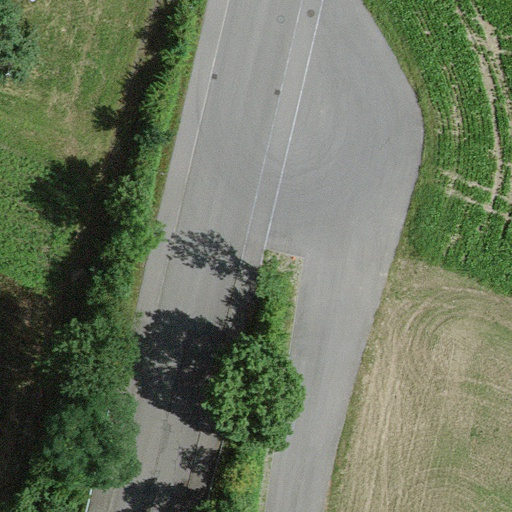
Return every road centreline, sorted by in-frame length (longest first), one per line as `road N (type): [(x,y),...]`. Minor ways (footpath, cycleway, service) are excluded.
road 1 (track): [(167,0),(3,511)]
road 2 (unclassified): [(281,0),(158,511)]
